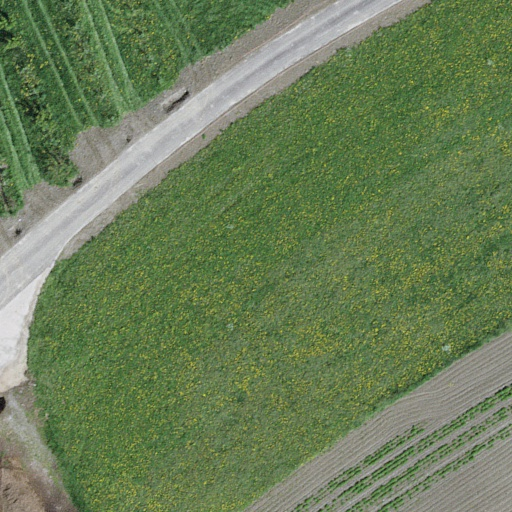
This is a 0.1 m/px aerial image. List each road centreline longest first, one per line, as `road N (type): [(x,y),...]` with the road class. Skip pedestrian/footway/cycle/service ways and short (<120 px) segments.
road 1 (track): [(0,275),(243,80),(384,0)]
road 2 (track): [(0,395),(54,511)]
